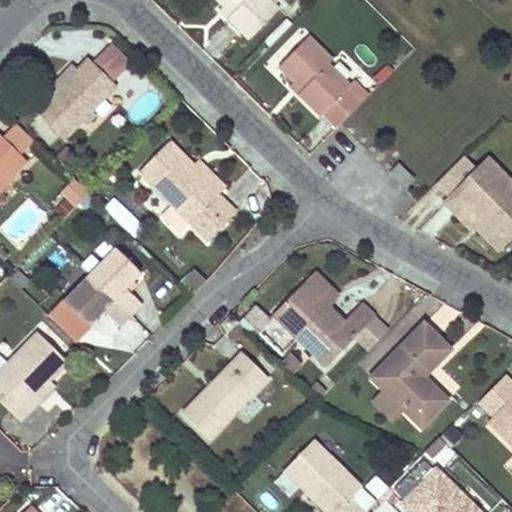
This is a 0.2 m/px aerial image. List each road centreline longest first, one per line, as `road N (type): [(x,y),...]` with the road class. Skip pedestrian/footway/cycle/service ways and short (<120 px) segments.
road 1 (residential): [(116,511),(62,456),(64,432),(217,272),(279,237),(318,193)]
road 2 (residential): [(126,0),(318,193)]
road 3 (residential): [(318,193),(511,299)]
